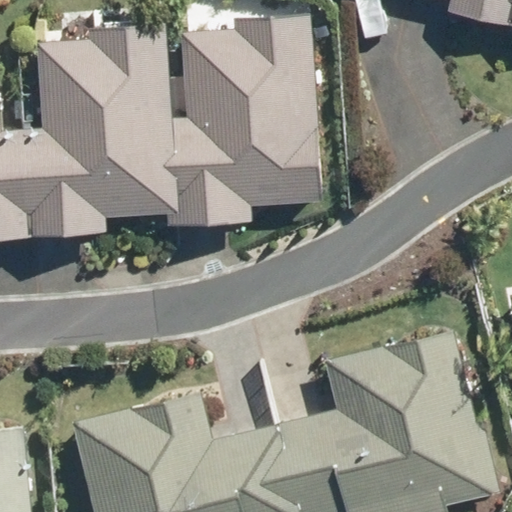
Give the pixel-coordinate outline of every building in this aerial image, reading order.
[(511,0),(446,0),(446,3),(511,16),(511,0)] [(175,202),(162,203),(164,220),(250,212),(249,197),(320,193),(306,3),(230,9),(231,20),(176,23),(183,109),(169,109),(175,202)] [(175,202),(169,109),(169,101),(162,12),(86,18),(87,30),(34,34),(41,118),(21,119),(27,228),(105,223),(104,208),(159,203),(162,203),(175,202)] [(0,229),(27,228),(21,119),(0,121),(0,229)] [(275,415),(298,511),(323,511),(343,507),(344,511),(445,511),(446,511),(442,497),(498,485),(480,412),(473,415),(451,322),(323,353),(334,402),(275,415)] [(298,511),(275,415),(211,431),(198,382),(69,413),(93,508),(85,510),(85,511),(298,511)] [(0,511),(35,511),(27,511),(19,417),(0,418),(0,511)]
